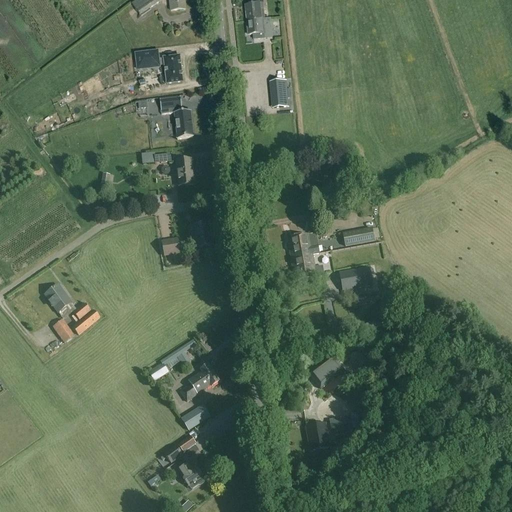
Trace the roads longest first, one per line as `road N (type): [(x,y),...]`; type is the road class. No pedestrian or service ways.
road 1 (tertiary): [(277,511),(235,194)]
road 2 (unclassified): [(0,295),(107,222),(235,194)]
road 3 (tertiary): [(235,194),(216,0)]
road 4 (track): [(511,439),(337,511)]
